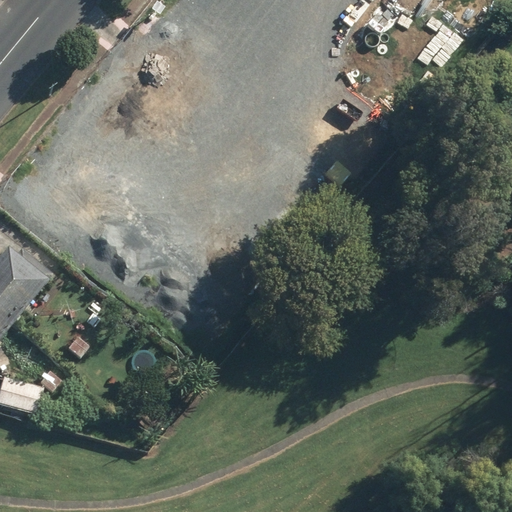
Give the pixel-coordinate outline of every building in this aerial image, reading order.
[(312,0),(287,0),(302,12),(312,0)] [(249,121),(275,94),(287,105),(312,78),(300,67),(302,65),(260,25),(252,33),(239,21),(215,46),(228,58),(206,81),(249,121)] [(374,90),(325,53),(311,72),(361,109),(374,90)] [(123,110),(136,121),(127,131),(188,179),(224,133),(164,85),(157,94),(144,84),(123,110)] [(135,203),(122,190),(132,179),(109,157),(98,168),(91,161),(39,216),(83,258),(135,203)] [(294,199),(264,173),(243,197),(273,222),(294,199)] [(15,257),(9,252),(0,262),(0,347),(50,286),(43,281),(50,273),(21,249),(15,257)] [(46,389),(2,379),(0,387),(0,411),(39,421),(46,389)]
